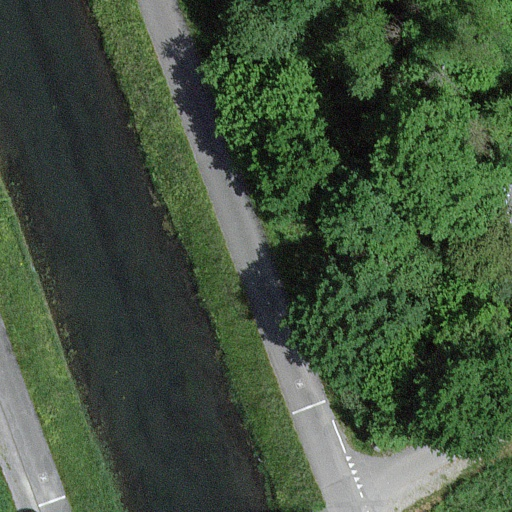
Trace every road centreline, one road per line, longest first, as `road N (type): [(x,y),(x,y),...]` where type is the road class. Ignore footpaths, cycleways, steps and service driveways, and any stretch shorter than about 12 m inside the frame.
road 1 (unclassified): [(348,511),(146,0)]
road 2 (track): [(511,425),(332,511)]
road 3 (unclassified): [(0,349),(57,511)]
